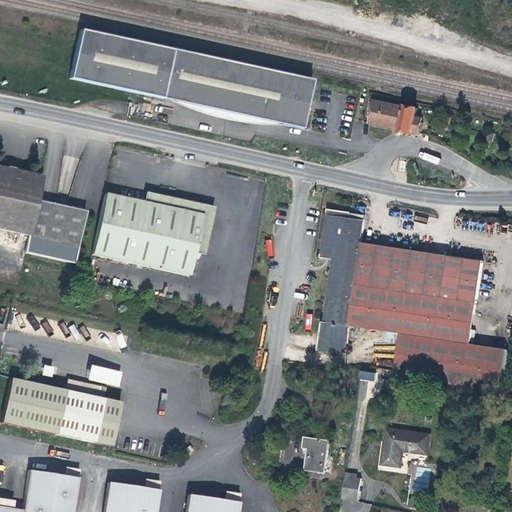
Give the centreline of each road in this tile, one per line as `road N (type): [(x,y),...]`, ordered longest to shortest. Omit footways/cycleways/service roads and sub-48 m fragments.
road 1 (tertiary): [(304,168),(0,103)]
road 2 (unclassified): [(252,432),(266,414),(304,168)]
road 3 (track): [(511,64),(305,0)]
road 4 (unclassified): [(511,191),(410,143),(387,150),(362,181)]
road 5 (tertiary): [(511,197),(446,197),(362,181)]
